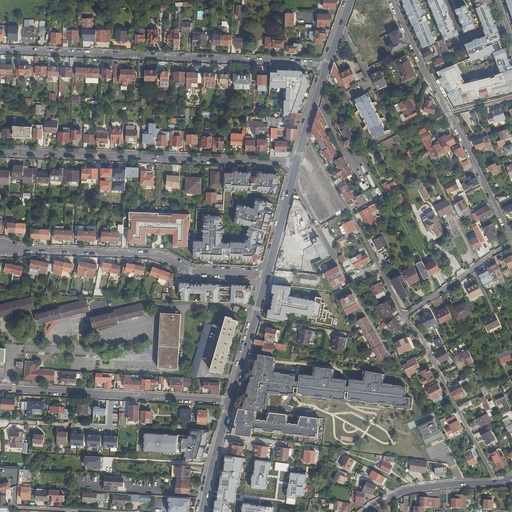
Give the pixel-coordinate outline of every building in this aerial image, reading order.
[(336,0),(324,0),(324,5),(325,5),(325,9),(336,9),(336,0)] [(416,0),(402,0),(401,0),(423,48),(436,42),(416,0)] [(458,35),(443,0),(427,0),(444,41),(458,35)] [(470,0),(474,9),(485,4),(492,2),(491,0),(470,0)] [(475,28),(466,4),(452,10),(462,34),(475,28)] [(500,38),(485,4),(474,9),(472,9),(483,36),(464,44),(472,61),(492,53),(502,49),(498,39),(500,38)] [(243,6),(237,6),(236,14),(241,15),(240,18),(240,22),(244,22),(244,9),(243,8),(243,6)] [(294,14),(285,13),(285,27),(288,27),(293,27),(294,14)] [(330,15),(320,14),(320,18),(318,18),(318,28),(325,28),(325,26),(330,26),(330,15)] [(377,19),(372,21),(373,22),(374,25),(379,35),(380,34),(387,31),(380,17),(377,19)] [(92,18),(82,19),(82,28),(92,27),(92,18)] [(226,22),(222,21),(222,25),(222,30),(221,35),(221,45),(228,46),(229,36),(226,36),(227,29),(229,27),(226,22)] [(191,23),(182,22),(182,30),(182,32),(191,32),(191,28),(193,28),(193,23),(191,23)] [(0,39),(3,40),(3,37),(8,37),(9,27),(9,25),(4,25),(0,25),(0,39)] [(352,41),(362,36),(357,25),(347,29),(352,41)] [(371,29),(364,32),(369,41),(379,36),(379,35),(374,25),(370,27),(371,29)] [(21,27),(9,27),(8,37),(8,40),(20,41),(21,27)] [(29,31),(24,31),(24,42),(34,42),(34,28),(29,28),(29,31)] [(399,29),(389,34),(394,43),(388,46),(392,53),(407,45),(399,29)] [(67,35),(63,34),(63,42),(68,42),(68,40),(78,40),(78,31),(67,30),(67,35)] [(96,41),(111,42),(111,31),(96,30),(96,36),(96,41)] [(156,31),(149,30),(149,42),(154,42),(154,40),(158,40),(159,31),(158,31),(156,31)] [(316,31),(309,31),(309,38),(324,39),(324,36),(325,36),(325,31),(316,30),(316,31)] [(127,31),(117,31),(116,41),(126,41),(127,39),(128,40),(128,36),(127,36),(127,31)] [(168,35),(164,34),(164,41),(168,41),(168,43),(174,43),(174,32),(171,32),(171,35),(168,35)] [(61,33),(51,33),(50,43),(61,44),(61,33)] [(207,35),(197,35),(193,34),(193,38),(193,44),(192,46),(196,46),(196,44),(206,45),(207,35)] [(145,36),(136,35),(136,43),(134,43),(133,49),(137,49),(137,45),(137,43),(144,44),(145,36)] [(243,39),(235,38),(235,48),(243,48),(243,39)] [(277,38),(266,38),(266,47),(284,48),(284,41),(277,41),(277,38)] [(287,41),(284,40),(284,41),(284,48),(284,51),(287,52),(292,52),(292,51),(301,51),(301,44),(294,44),(294,45),(292,45),(292,47),(287,46),(287,41)] [(425,60),(433,56),(429,47),(420,51),(425,60)] [(492,53),(501,73),(511,69),(511,68),(505,48),(502,49),(492,53)] [(406,57),(395,62),(404,81),(415,76),(406,57)] [(436,72),(446,68),(441,57),(431,60),(436,72)] [(373,58),(366,62),(369,68),(376,64),(374,58),(373,58)] [(334,63),(331,72),(333,77),(335,76),(341,86),(345,84),(340,74),(334,63)] [(487,98),(511,90),(511,69),(501,73),(465,84),(455,64),(446,68),(436,72),(440,79),(438,79),(442,86),(444,85),(448,93),(447,94),(449,97),(455,106),(473,102),(473,99),(486,96),(487,98)] [(13,65),(7,65),(7,77),(7,80),(12,80),(12,84),(16,85),(16,77),(13,77),(13,65)] [(34,66),(20,66),(20,67),(19,75),(34,76),(34,66)] [(47,67),(36,67),(36,75),(47,75),(47,67)] [(59,67),(49,67),(48,80),(51,80),(51,76),(58,76),(59,67)] [(72,68),(62,68),(61,77),(71,77),(72,68)] [(86,69),(77,68),(76,77),(86,77),(86,69)] [(99,69),(86,69),(86,77),(99,78),(99,69)] [(112,70),(103,69),(103,78),(112,78),(112,70)] [(351,69),(340,74),(345,84),(348,82),(356,79),(351,69)] [(128,70),(124,70),(124,72),(122,72),(121,76),(119,76),(119,83),(123,83),(123,86),(128,86),(128,85),(128,70)] [(133,71),(128,70),(128,85),(132,85),(132,80),(137,80),(137,77),(135,77),(135,72),(133,72),(133,71)] [(298,70),(298,71),(278,70),(277,72),(270,72),(269,112),(285,112),(298,113),(309,82),(307,79),(309,78),(304,72),(303,73),(301,70),(298,70)] [(157,71),(146,71),(145,80),(149,81),(153,81),(155,81),(155,77),(157,77),(157,71)] [(162,74),(158,74),(157,82),(169,82),(169,72),(165,72),(162,72),(162,74)] [(185,73),(175,72),(174,82),(184,83),(185,73)] [(374,75),(370,77),(377,89),(387,84),(380,72),(377,73),(376,72),(373,74),(374,75)] [(198,73),(187,73),(187,83),(187,89),(190,89),(190,83),(198,83),(201,83),(202,74),(198,73)] [(204,73),(202,74),(201,83),(201,86),(204,87),(204,82),(208,82),(207,86),(209,87),(215,87),(215,74),(204,73)] [(228,74),(220,74),(220,83),(220,84),(228,84),(228,74)] [(242,75),(234,75),(234,83),(234,89),(242,89),(242,75)] [(251,75),(242,75),(242,89),(244,89),(249,89),(249,93),(254,93),(255,84),(250,84),(251,75)] [(267,76),(258,76),(258,84),(258,87),(262,87),(262,91),(266,91),(266,87),(267,76)] [(366,94),(354,99),(359,108),(360,108),(362,112),(361,113),(367,124),(368,123),(370,128),(369,128),(372,134),(373,134),(375,139),(385,133),(383,129),(384,128),(381,123),(380,123),(377,118),(378,118),(373,107),(372,108),(369,103),(370,102),(366,94)] [(407,99),(394,105),(398,112),(402,110),(407,119),(417,114),(415,110),(413,111),(411,106),(407,99)] [(432,101),(422,99),(420,109),(424,109),(424,112),(433,114),(434,112),(435,112),(435,111),(435,110),(435,109),(435,106),(431,106),(432,101)] [(494,110),(491,111),(492,115),(488,117),(490,122),(494,121),(495,123),(506,119),(501,107),(498,108),(498,109),(495,110),(494,110)] [(329,128),(319,108),(317,114),(319,116),(320,119),(326,130),(329,128)] [(319,116),(317,114),(314,122),(323,141),(328,149),(331,156),(333,155),(336,153),(318,120),(320,119),(319,116)] [(252,117),(247,116),(247,126),(247,127),(253,127),(259,128),(268,128),(268,125),(263,124),(263,122),(252,122),(252,117)] [(275,117),(267,117),(267,121),(268,121),(279,122),(279,123),(286,123),(289,123),(299,126),(300,120),(286,116),(285,118),(282,118),(279,118),(279,119),(275,119),(275,117)] [(58,122),(45,121),(45,132),(58,133),(58,122)] [(323,141),(314,122),(312,130),(319,143),(323,141)] [(345,122),(339,125),(345,138),(340,140),(343,146),(355,141),(345,122)] [(156,124),(150,123),(149,135),(143,134),(143,142),(155,143),(156,132),(156,124)] [(27,127),(13,126),(13,137),(26,138),(26,140),(31,140),(32,127),(29,127),(29,126),(27,126),(27,127)] [(134,126),(126,126),(126,142),(137,142),(137,130),(134,130),(134,126)] [(63,133),(59,132),(58,142),(69,142),(70,136),(71,137),(71,128),(63,128),(63,133)] [(425,128),(418,132),(428,152),(431,158),(435,156),(436,160),(445,155),(438,142),(433,144),(429,137),(431,137),(429,133),(427,133),(425,128)] [(11,129),(3,129),(3,132),(2,132),(2,136),(5,136),(5,138),(11,138),(11,129)] [(42,129),(34,129),(34,138),(42,138),(42,129)] [(77,131),(72,131),(72,140),(73,141),(76,141),(77,140),(78,140),(78,137),(81,138),(81,129),(78,129),(77,131)] [(123,129),(112,129),(111,140),(117,140),(117,143),(122,144),(123,129)] [(288,129),(283,129),(283,131),(287,131),(288,130),(287,139),(287,140),(295,140),(298,129),(288,129)] [(507,129),(498,132),(501,140),(497,142),(498,145),(505,143),(504,139),(510,137),(507,129)] [(212,132),(204,131),(204,137),(202,137),(202,141),(201,141),(200,143),(202,143),(202,147),(211,147),(212,132)] [(242,135),(232,134),(231,144),(246,145),(246,136),(246,131),(242,131),(242,135)] [(159,132),(156,132),(155,143),(155,145),(158,145),(167,145),(167,141),(169,141),(169,136),(159,135),(159,132)] [(487,133),(481,136),(483,139),(486,148),(484,149),(485,152),(489,150),(493,148),(493,147),(488,136),(487,133)] [(89,135),(84,135),(84,142),(95,143),(95,135),(90,135),(90,134),(89,134),(89,135)] [(97,134),(96,143),(108,143),(108,134),(97,134)] [(450,134),(445,137),(445,135),(438,139),(444,149),(444,150),(445,153),(451,150),(449,147),(455,143),(450,134)] [(197,135),(187,135),(187,144),(197,144),(197,135)] [(173,139),(170,138),(170,145),(172,145),(172,146),(182,146),(182,141),(183,141),(183,136),(173,136),(173,139)] [(250,136),(246,136),(246,145),(245,150),(255,151),(255,141),(250,141),(250,136)] [(224,139),(213,138),(213,154),(217,154),(217,147),(221,148),(221,144),(224,144),(224,139)] [(483,139),(473,142),(476,149),(482,147),(482,149),(484,149),(486,148),(483,139)] [(262,141),(258,140),(258,151),(263,151),(263,150),(267,150),(267,141),(262,141)] [(323,141),(319,143),(322,150),(323,151),(328,149),(323,141)] [(274,149),(270,149),(270,156),(286,157),(290,154),(291,152),(287,152),(287,142),(276,142),(276,150),(274,150),(274,149)] [(505,143),(498,145),(500,149),(504,148),(507,156),(511,153),(511,144),(506,147),(505,143)] [(461,147),(455,150),(459,157),(465,154),(461,147)] [(328,149),(323,151),(329,161),(333,159),(332,158),(331,156),(328,149)] [(343,156),(334,161),(338,169),(334,172),(336,176),(341,174),(343,179),(345,180),(346,177),(352,174),(343,156)] [(364,160),(355,165),(360,176),(369,171),(364,160)] [(495,164),(488,167),(491,171),(493,175),(502,171),(500,165),(497,166),(495,164)] [(24,166),(13,166),(13,179),(17,179),(23,179),(24,169),(24,166)] [(87,167),(82,167),(82,181),(87,181),(87,179),(97,179),(98,169),(87,169),(87,167)] [(113,168),(101,168),(101,177),(113,177),(113,168)] [(138,168),(126,168),(126,177),(138,177),(138,168)] [(311,171),(312,172),(317,170),(320,176),(321,175),(317,168),(311,171)] [(37,169),(24,169),(23,179),(23,183),(32,183),(33,180),(37,180),(37,172),(37,169)] [(125,169),(113,169),(113,178),(125,178),(125,169)] [(10,171),(0,170),(0,183),(9,184),(10,171)] [(60,170),(51,170),(51,172),(50,180),(60,181),(60,170)] [(312,172),(308,175),(314,186),(323,181),(320,176),(317,170),(312,172)] [(68,172),(63,172),(63,185),(70,185),(70,181),(79,181),(79,171),(68,171),(68,172)] [(147,171),(141,171),(141,185),(154,186),(154,175),(147,175),(147,171)] [(51,172),(37,172),(37,180),(37,182),(50,183),(50,180),(51,172)] [(220,172),(211,172),(211,186),(219,187),(219,177),(220,172)] [(269,193),(276,195),(279,184),(278,184),(279,179),(276,174),(225,172),(224,190),(269,192),(269,193)] [(358,184),(362,191),(375,185),(371,178),(374,177),(372,173),(366,176),(368,180),(365,182),(362,176),(359,178),(361,183),(358,184)] [(180,176),(167,176),(166,186),(172,187),(173,188),(179,188),(180,176)] [(464,183),(461,184),(464,191),(479,184),(476,177),(473,179),(471,176),(468,178),(470,182),(465,185),(464,183)] [(306,177),(298,182),(302,190),(306,188),(311,198),(316,195),(306,177)] [(196,180),(187,179),(186,193),(200,193),(201,179),(196,178),(196,180)] [(455,180),(444,186),(448,194),(459,188),(455,180)] [(112,181),(100,181),(100,190),(112,190),(112,181)] [(125,181),(113,181),(113,190),(125,191),(125,181)] [(387,182),(383,184),(388,195),(394,192),(395,193),(396,192),(397,195),(396,196),(400,203),(405,201),(394,181),(388,185),(387,182)] [(422,182),(417,185),(425,200),(430,197),(422,182)] [(323,185),(319,187),(327,203),(332,200),(329,193),(327,193),(326,192),(323,185)] [(347,185),(340,188),(343,194),(344,194),(348,201),(353,198),(354,198),(351,192),(355,190),(354,189),(350,191),(347,185)] [(217,193),(206,193),(206,202),(216,203),(217,193)] [(354,198),(353,198),(355,202),(356,202),(358,207),(366,203),(362,194),(354,198)] [(457,203),(453,205),(459,216),(463,214),(463,213),(470,210),(464,199),(457,203)] [(249,208),(237,204),(232,222),(245,225),(245,223),(249,224),(245,240),(246,240),(245,243),(228,242),(228,243),(221,243),(221,242),(218,242),(218,238),(220,239),(220,216),(204,215),(203,238),(205,238),(205,241),(194,241),(193,259),(211,260),(211,258),(214,258),(213,260),(222,260),(222,259),(243,259),(243,261),(253,261),(261,256),(263,246),(261,246),(265,232),(266,233),(268,225),(267,225),(267,222),(269,222),(272,212),(270,211),(272,204),(255,200),(252,210),(249,209),(249,208)] [(294,216),(299,228),(308,224),(298,200),(292,203),(295,209),(294,209),(296,216),(294,216)] [(446,200),(435,206),(440,216),(452,210),(446,200)] [(369,207),(360,212),(367,227),(376,223),(376,224),(381,222),(381,220),(379,216),(377,217),(375,212),(379,210),(379,209),(378,207),(376,203),(369,206),(368,207),(369,207)] [(511,204),(503,209),(506,214),(509,213),(510,216),(511,215),(511,204)] [(488,206),(475,212),(479,220),(480,221),(492,214),(488,206)] [(189,214),(130,212),(128,243),(146,244),(146,233),(173,234),(173,246),(187,247),(189,214)] [(454,212),(445,215),(447,223),(456,220),(454,212)] [(435,214),(423,220),(429,231),(433,228),(438,237),(445,233),(435,214)] [(347,223),(342,225),(343,225),(346,233),(347,234),(355,230),(351,221),(347,223)] [(17,224),(8,223),(8,232),(17,232),(17,224)] [(492,223),(483,228),(490,241),(496,238),(494,234),(497,232),(492,223)] [(26,224),(17,224),(17,232),(25,233),(26,224)] [(477,225),(473,227),(478,237),(481,242),(484,240),(477,225)] [(79,226),(79,231),(78,240),(87,240),(87,231),(86,231),(83,231),(84,226),(79,226)] [(319,261),(328,256),(312,227),(301,233),(307,244),(309,243),(319,261)] [(40,230),(32,229),(31,238),(40,238),(40,230)] [(49,230),(40,230),(40,238),(49,239),(49,230)] [(64,231),(55,230),(55,239),(63,239),(64,231)] [(72,231),(64,231),(63,239),(72,240),(72,231)] [(96,232),(87,231),(87,240),(96,241),(96,232)] [(111,232),(102,232),(102,241),(110,241),(111,232)] [(119,233),(111,232),(110,241),(119,241),(119,233)] [(382,232),(373,237),(378,249),(387,244),(389,248),(391,248),(384,235),(382,232)] [(477,237),(470,240),(475,249),(482,246),(480,242),(477,238),(477,237)] [(462,244),(456,247),(463,260),(466,258),(463,253),(465,251),(462,244)] [(179,260),(180,258),(184,259),(186,254),(173,249),(170,256),(179,260)] [(360,254),(351,259),(355,268),(369,260),(367,256),(362,258),(362,257),(360,254)] [(40,262),(32,260),(29,272),(34,273),(34,272),(38,273),(39,269),(40,262)] [(64,263),(56,261),(54,268),(63,270),(64,263)] [(435,261),(425,266),(430,275),(440,270),(435,261)] [(49,264),(40,262),(39,269),(47,271),(49,264)] [(88,264),(80,262),(77,275),(82,276),(82,275),(86,276),(87,271),(88,264)] [(73,265),(64,263),(63,270),(71,272),(73,265)] [(112,265),(104,263),(102,270),(110,272),(112,265)] [(497,263),(492,266),(498,279),(503,277),(498,265),(497,263)] [(15,266),(6,264),(5,271),(13,273),(15,266)] [(97,265),(88,264),(87,271),(95,273),(97,265)] [(128,264),(126,271),(134,273),(136,265),(128,264)] [(120,266),(112,265),(110,272),(119,274),(120,266)] [(144,267),(136,265),(134,273),(143,275),(144,267)] [(23,268),(15,266),(13,273),(22,275),(23,268)] [(338,266),(324,273),(332,287),(345,280),(338,266)] [(414,266),(403,272),(409,284),(420,279),(414,266)] [(425,266),(419,269),(423,278),(430,275),(425,266)] [(492,266),(487,269),(487,270),(493,280),(493,282),(498,279),(492,266)] [(161,270),(153,267),(150,275),(159,277),(161,270)] [(173,275),(161,270),(159,277),(161,278),(166,280),(173,282),(173,279),(173,275)] [(487,270),(478,275),(484,286),(489,284),(488,283),(493,280),(487,270)] [(180,282),(179,300),(247,303),(250,289),(245,285),(180,282)] [(405,282),(396,287),(401,296),(408,293),(410,292),(406,284),(405,282)] [(371,287),(367,289),(371,296),(375,294),(377,299),(385,295),(381,286),(380,286),(379,283),(371,287)] [(274,284),(266,318),(284,321),(286,311),(317,317),(315,323),(330,326),(331,318),(328,318),(329,311),(324,310),(325,302),(321,301),(322,298),(316,297),(315,301),(289,296),(291,286),(274,284)] [(471,286),(466,288),(471,298),(482,293),(478,284),(471,287),(471,286)] [(352,293),(339,300),(347,315),(360,308),(352,293)] [(32,298),(0,305),(0,317),(34,309),(32,298)] [(86,300),(35,313),(38,324),(89,311),(86,300)] [(386,301),(375,307),(381,318),(392,313),(386,301)] [(403,301),(399,303),(402,309),(406,311),(407,311),(408,311),(403,301)] [(142,303),(91,316),(93,327),(144,314),(142,303)] [(466,303),(452,310),(457,320),(471,313),(466,303)] [(447,308),(436,313),(441,323),(452,318),(447,308)] [(425,316),(420,318),(426,329),(433,325),(434,328),(439,326),(432,312),(428,315),(425,316)] [(181,314),(161,313),(158,368),(178,369),(181,314)] [(495,314),(482,321),(488,331),(500,325),(495,314)] [(232,318),(226,316),(210,371),(216,372),(217,371),(222,373),(225,363),(227,364),(227,361),(228,359),(226,359),(233,335),(235,336),(236,334),(236,331),(235,331),(237,321),(232,319),(232,318)] [(365,316),(356,321),(357,324),(359,323),(363,332),(362,333),(364,335),(366,338),(367,337),(371,346),(370,347),(373,352),(374,351),(379,360),(378,361),(379,364),(388,359),(373,330),(373,331),(365,316)] [(395,318),(386,325),(394,335),(402,328),(395,318)] [(212,325),(205,323),(189,376),(196,378),(212,325)] [(276,330),(267,328),(264,341),(274,343),(276,330)] [(433,328),(425,332),(427,337),(429,335),(430,337),(431,336),(433,341),(439,338),(433,328)] [(311,331),(301,329),(300,336),(299,336),(298,343),(309,346),(310,338),(311,331)] [(346,338),(334,335),(331,349),(342,351),(343,345),(345,345),(346,338)] [(407,337),(395,343),(400,353),(412,347),(407,337)] [(439,338),(433,341),(436,346),(442,343),(440,338),(439,338)] [(264,341),(255,339),(254,343),(263,345),(262,352),(272,354),(273,347),(273,345),(264,344),(264,341)] [(444,349),(435,353),(437,357),(436,357),(437,360),(439,359),(440,363),(449,358),(444,349)] [(468,350),(457,356),(462,367),(473,361),(468,350)] [(509,350),(496,355),(498,358),(511,353),(509,350)] [(303,377),(294,376),(295,372),(272,369),(273,356),(258,354),(241,409),(275,413),(276,404),(280,404),(281,392),(292,394),(292,391),(301,392),(301,394),(315,396),(315,395),(321,396),(321,397),(340,399),(341,398),(404,407),(404,406),(407,406),(408,399),(404,398),(405,388),(400,388),(401,387),(391,385),(391,386),(382,385),(383,379),(382,379),(382,374),(365,372),(365,377),(363,377),(363,383),(354,381),(354,380),(349,380),(349,381),(340,380),(340,381),(331,380),(332,374),(331,374),(332,369),(315,367),(314,371),(313,371),(312,377),(303,376),(303,377)] [(509,355),(499,359),(501,363),(511,360),(509,355)] [(408,363),(402,366),(407,375),(414,371),(415,371),(415,369),(420,367),(415,357),(408,361),(407,361),(408,363)] [(36,362),(26,361),(25,379),(54,381),(55,370),(40,369),(40,365),(36,365),(36,362)] [(424,378),(421,379),(424,385),(435,379),(433,376),(432,376),(428,369),(421,372),(424,378)] [(77,372),(62,371),(61,381),(76,382),(77,372)] [(102,373),(96,373),(95,382),(105,382),(105,389),(110,389),(111,378),(102,377),(102,373)] [(180,378),(171,377),(170,382),(170,387),(175,388),(175,392),(182,392),(182,388),(183,388),(183,387),(183,382),(180,382),(180,378)] [(130,379),(126,378),(125,388),(149,389),(150,382),(152,382),(152,380),(142,379),(142,381),(130,381),(130,379)] [(191,378),(183,378),(183,382),(183,387),(191,387),(191,378)] [(466,378),(459,382),(460,385),(463,383),(464,386),(469,384),(466,378)] [(220,383),(204,382),(204,388),(208,388),(208,391),(211,391),(211,394),(219,395),(220,390),(219,390),(220,383)] [(511,387),(510,383),(501,387),(504,393),(511,388),(511,387)] [(437,384),(427,389),(432,399),(442,394),(440,390),(437,384)] [(461,387),(451,392),(455,400),(465,395),(465,394),(466,394),(466,392),(464,393),(461,387)] [(504,396),(495,400),(502,414),(511,410),(506,400),(504,396)] [(484,397),(480,398),(482,402),(483,404),(487,413),(492,411),(491,408),(495,406),(492,400),(488,402),(487,399),(486,400),(484,397)] [(15,400),(7,400),(7,401),(2,400),(1,409),(14,409),(15,400)] [(130,402),(126,401),(125,408),(125,409),(125,411),(125,416),(127,416),(129,416),(128,420),(139,421),(139,411),(139,406),(130,405),(130,402)] [(44,403),(22,402),(21,410),(27,410),(28,410),(28,415),(28,416),(34,416),(35,410),(43,411),(44,403)] [(88,405),(78,405),(77,413),(80,413),(80,415),(93,416),(94,406),(88,406),(88,405)] [(65,407),(50,407),(50,412),(56,413),(56,414),(61,415),(61,416),(64,416),(64,413),(65,407)] [(275,413),(241,409),(239,409),(231,435),(251,438),(252,429),(263,431),(263,432),(273,433),(273,432),(282,433),(282,434),(317,438),(318,437),(320,437),(322,428),(320,427),(320,423),(322,423),(323,419),(304,416),(303,421),(302,420),(301,425),(290,424),(290,419),(289,419),(290,415),(275,413)] [(191,410),(181,410),(181,421),(181,424),(191,424),(191,421),(197,422),(198,413),(191,412),(191,410)] [(125,411),(119,411),(119,417),(119,425),(121,425),(127,425),(127,416),(125,416),(125,411)] [(151,412),(142,411),(141,422),(150,423),(150,418),(151,419),(151,417),(151,412)] [(207,411),(198,411),(198,413),(197,422),(197,423),(206,424),(207,411)] [(487,414),(477,419),(481,427),(491,422),(487,414)] [(449,425),(445,428),(450,438),(455,435),(453,433),(461,428),(457,421),(454,416),(447,420),(450,425),(449,425)] [(509,417),(502,420),(505,426),(511,423),(509,417)] [(434,418),(417,426),(421,434),(423,433),(424,436),(423,437),(426,445),(443,437),(439,429),(438,430),(436,426),(438,426),(434,418)] [(485,433),(481,435),(486,445),(495,440),(490,430),(493,429),(491,425),(483,430),(485,433)] [(19,430),(11,429),(11,442),(19,442),(19,440),(23,440),(23,432),(19,432),(19,430)] [(189,435),(145,432),(144,451),(181,454),(182,451),(184,452),(183,461),(200,463),(203,455),(207,438),(206,438),(208,430),(190,429),(189,429),(189,435)] [(68,432),(57,432),(57,441),(67,441),(68,432)] [(44,435),(33,434),(33,443),(44,444),(44,435)] [(244,444),(233,442),(232,447),(233,447),(233,453),(242,454),(242,449),(243,449),(244,446),(243,446),(244,444)] [(268,447),(255,445),(255,449),(256,449),(256,452),(255,456),(266,458),(268,447)] [(289,448),(279,447),(278,452),(278,456),(277,459),(287,460),(288,455),(289,448)] [(315,451),(307,450),(305,458),(304,458),(303,462),(314,463),(315,451)] [(470,450),(463,453),(469,465),(476,462),(470,450)] [(497,451),(491,454),(498,469),(507,464),(503,456),(500,457),(497,451)] [(354,460),(345,455),(339,465),(349,470),(354,460)] [(93,456),(92,456),(91,461),(93,462),(93,464),(103,465),(105,463),(105,462),(103,462),(103,459),(105,459),(107,459),(107,457),(93,456)] [(230,511),(231,507),(230,507),(230,502),(235,503),(236,491),(237,488),(238,488),(240,473),(241,473),(243,458),(225,456),(223,470),(222,470),(221,476),(220,487),(219,487),(218,489),(217,498),(217,500),(215,499),(214,507),(212,511),(230,511)] [(252,473),(250,488),(265,490),(267,476),(268,476),(271,461),(255,459),(253,474),(252,473)] [(415,460),(411,459),(409,471),(421,472),(421,470),(427,471),(427,466),(427,461),(420,460),(415,460)] [(381,466),(380,469),(389,473),(392,466),(383,462),(381,466)] [(294,465),(272,463),(271,469),(293,472),(294,465)] [(190,466),(176,466),(175,477),(190,478),(190,466)] [(444,467),(434,468),(435,476),(436,476),(445,475),(444,467)] [(373,470),(369,477),(381,483),(385,477),(373,470)] [(288,483),(286,498),(296,499),(296,496),(304,496),(305,488),(305,489),(306,481),(305,481),(306,473),(290,471),(289,480),(289,483),(288,483)] [(336,473),(334,480),(344,484),(345,480),(346,477),(348,478),(349,474),(342,471),(341,475),(336,473)] [(123,478),(105,477),(104,490),(122,491),(123,478)] [(190,479),(177,478),(176,492),(189,493),(190,479)] [(0,491),(6,489),(8,489),(6,482),(0,484),(0,491)] [(363,488),(361,492),(367,494),(372,495),(376,486),(367,482),(363,488)] [(31,488),(22,487),(22,492),(21,492),(20,494),(22,494),(21,499),(30,499),(31,488)] [(37,492),(36,500),(42,500),(43,498),(49,498),(49,495),(49,490),(43,489),(43,492),(37,492)] [(59,490),(49,490),(49,495),(52,496),(52,502),(64,502),(64,495),(59,495),(59,490)] [(361,492),(353,490),(352,494),(357,495),(355,505),(363,506),(364,498),(367,498),(367,494),(361,492)] [(104,494),(83,493),(82,501),(97,502),(97,501),(103,501),(104,494)] [(136,494),(117,493),(117,496),(131,497),(130,501),(135,502),(136,494)] [(6,496),(0,495),(0,507),(8,508),(8,503),(5,503),(6,496)] [(160,496),(152,495),(151,498),(152,498),(155,498),(155,504),(160,504),(160,496)] [(117,496),(113,496),(113,505),(123,506),(123,504),(130,505),(130,501),(131,497),(117,496)] [(186,497),(174,497),(174,509),(178,509),(188,509),(188,501),(186,501),(186,497)] [(484,500),(483,509),(492,510),(493,501),(492,501),(492,498),(491,497),(484,497),(484,500)] [(420,498),(420,507),(421,507),(424,507),(434,508),(439,508),(439,499),(420,498)] [(451,508),(455,508),(460,508),(461,499),(452,499),(451,508)] [(339,502),(335,501),(334,509),(338,510),(337,511),(349,511),(351,503),(339,502)] [(272,511),(273,508),(266,507),(266,506),(251,505),(251,504),(242,502),(241,511),(272,511)]
